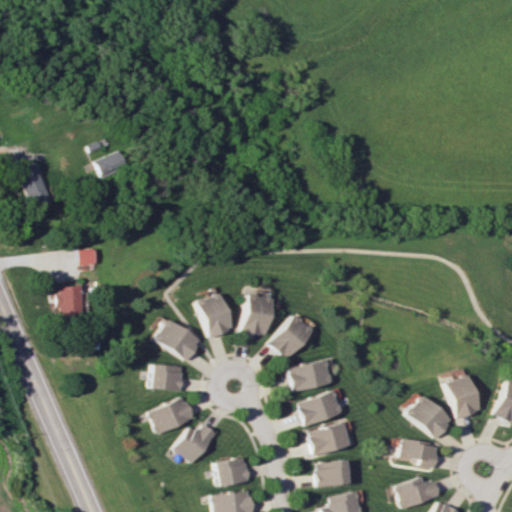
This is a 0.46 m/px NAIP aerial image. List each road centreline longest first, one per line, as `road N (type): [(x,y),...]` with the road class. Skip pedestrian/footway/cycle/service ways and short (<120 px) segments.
road 1 (primary): [(88,511),(0,302)]
road 2 (residential): [(233,385),(273,451),(286,511)]
